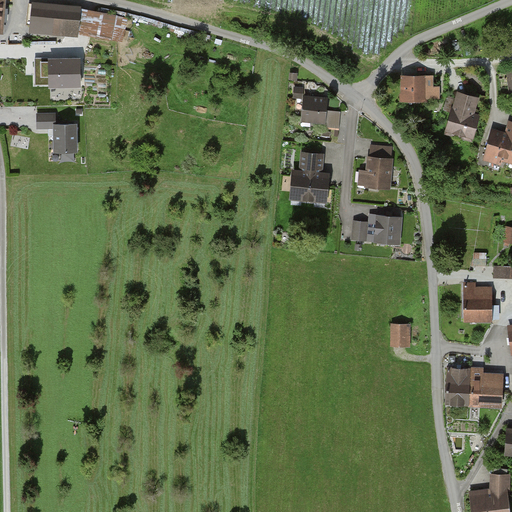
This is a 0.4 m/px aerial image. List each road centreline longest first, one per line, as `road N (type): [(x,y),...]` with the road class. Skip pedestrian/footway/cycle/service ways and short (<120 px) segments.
road 1 (unclassified): [(99,0),(294,57),(395,132),(424,193),(434,345)]
road 2 (track): [(3,175),(8,511)]
road 3 (track): [(354,96),(420,41),(511,1)]
road 4 (unclassified): [(434,345),(457,511)]
